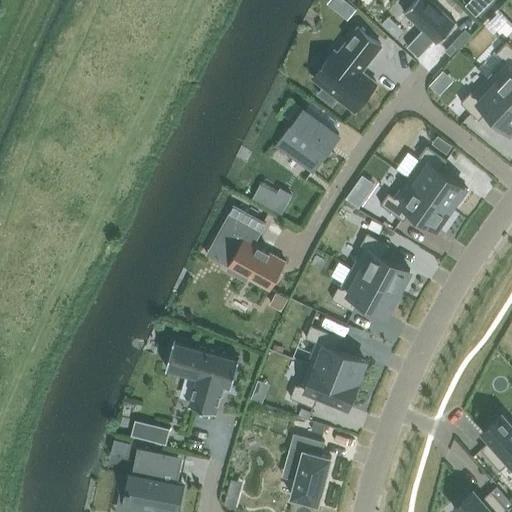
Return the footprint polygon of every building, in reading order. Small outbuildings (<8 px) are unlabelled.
[(439,41),(457,21),(434,0),(415,0),(406,10),(425,27),(409,44),(421,55),(437,38),(439,41)] [(476,16),(491,0),(471,0),(466,6),(476,16)] [(348,3),(340,13),(347,19),(356,9),(348,3)] [(355,113),(376,85),(361,73),(380,47),(356,28),(336,54),(332,52),(311,79),(322,88),(317,95),(331,106),(337,99),(354,112),(355,113)] [(465,29),(455,40),(461,45),(471,34),(465,29)] [(495,50),(478,67),(489,77),(511,98),(511,47),(507,42),(497,53),(495,50)] [(470,92),(461,103),(479,120),(488,111),(510,131),(511,131),(511,129),(511,98),(489,77),(472,94),(470,92)] [(312,174),(339,134),(303,110),(276,150),(312,174)] [(438,135),(432,143),(447,153),(452,145),(438,135)] [(421,158),(407,177),(451,208),(457,199),(460,201),(468,190),(440,170),(447,159),(427,145),(419,157),(421,158)] [(345,198),(358,207),(363,200),(374,184),(362,175),(351,191),(345,198)] [(389,192),(380,204),(404,221),(411,210),(436,228),(437,227),(451,208),(407,177),(394,196),(389,192)] [(281,213),(291,195),(281,189),(271,207),(281,213)] [(208,253),(207,254),(208,255),(216,259),(220,261),(228,266),(229,266),(228,270),(246,280),(248,277),(270,289),(281,270),(285,264),(286,261),(284,260),(282,259),(254,243),(266,222),(234,205),(215,240),(208,253)] [(364,246),(352,267),(398,292),(410,270),(384,256),(390,244),(368,232),(361,245),(364,246)] [(339,286),(332,299),(354,311),(360,299),(387,314),(398,292),(352,267),(341,287),(339,286)] [(277,294),(271,304),(282,310),(287,299),(277,294)] [(311,325),(306,338),(316,342),(307,363),(356,382),(357,381),(365,360),(337,349),(342,337),(311,325)] [(166,369),(169,369),(180,372),(197,377),(189,404),(217,412),(224,385),(232,387),(240,359),(174,341),(173,344),(167,366),(166,369)] [(296,384),(290,397),(314,407),(319,395),(348,407),(358,383),(356,382),(307,363),(298,385),(296,384)] [(265,395),(253,391),(251,397),(262,401),(265,395)] [(490,440),(480,449),(499,470),(509,462),(511,465),(511,423),(503,413),(502,414),(482,431),(490,440)] [(153,424),(149,439),(166,444),(170,428),(153,424)] [(291,496),(319,504),(331,457),(321,454),(325,441),(294,433),(290,448),(303,451),(291,496)] [(115,438),(110,454),(116,455),(117,451),(128,454),(131,443),(115,438)] [(155,511),(176,511),(183,482),(165,479),(171,453),(140,446),(128,501),(157,507),(155,511)] [(474,490),(453,508),(457,511),(511,511),(511,502),(497,485),(482,499),(474,490)] [(237,499),(226,496),(224,504),(235,507),(237,499)]
